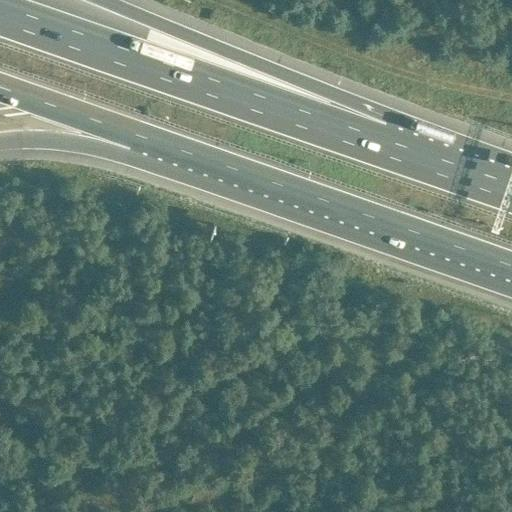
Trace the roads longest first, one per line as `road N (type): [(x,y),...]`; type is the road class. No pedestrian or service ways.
road 1 (motorway): [(379,145),(0,13)]
road 2 (motorway): [(136,135),(511,265)]
road 3 (motorway): [(379,145),(100,0)]
road 4 (motorway): [(0,87),(136,135)]
road 5 (motorway): [(511,191),(379,145)]
road 6 (motorway): [(0,141),(136,135)]
